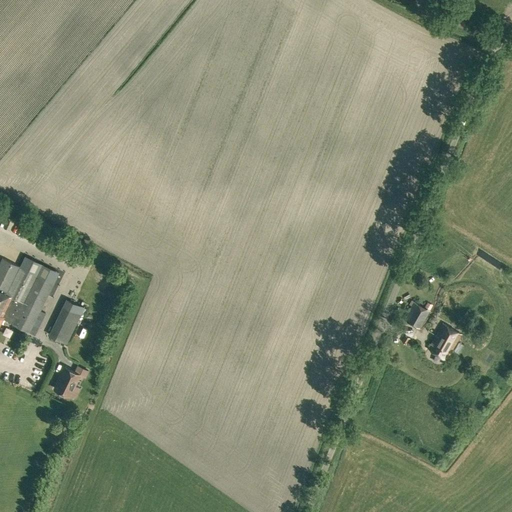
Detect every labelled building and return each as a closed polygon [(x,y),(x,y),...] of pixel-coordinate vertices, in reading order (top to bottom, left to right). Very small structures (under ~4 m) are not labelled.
[(13,324),(29,332),(53,283),(37,275),(2,258),(0,262),(0,325),(4,318),(13,323),(13,324)] [(64,258),(58,262),(64,274),(70,270),(64,258)] [(404,319),(419,328),(430,310),(414,302),(404,319)] [(50,335),(66,343),(80,315),(64,306),(50,335)] [(428,348),(446,359),(461,334),(443,323),(428,348)] [(70,395),(76,398),(81,388),(75,385),(80,375),(86,378),(90,371),(78,365),(75,372),(65,367),(54,388),(70,396),(70,395)]
